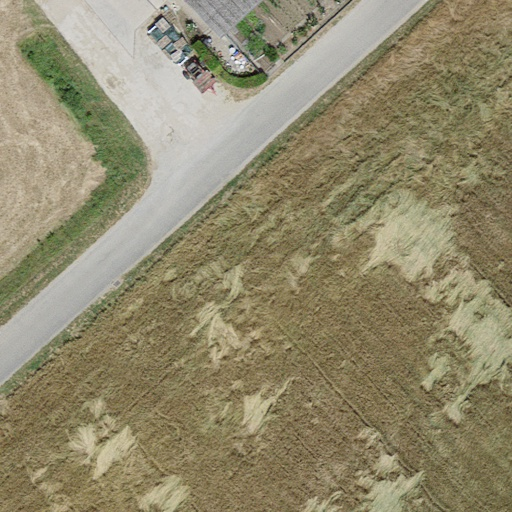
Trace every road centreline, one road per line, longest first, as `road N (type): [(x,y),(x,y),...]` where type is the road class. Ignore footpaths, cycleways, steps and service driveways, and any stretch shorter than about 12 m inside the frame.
road 1 (unclassified): [(0,361),(396,0)]
road 2 (track): [(200,179),(52,0)]
